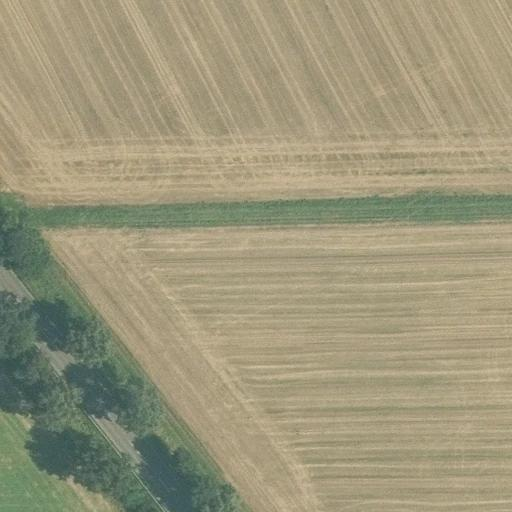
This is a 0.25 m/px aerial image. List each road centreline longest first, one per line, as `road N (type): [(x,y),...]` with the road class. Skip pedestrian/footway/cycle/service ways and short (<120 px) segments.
road 1 (track): [(0,184),(39,233),(511,220)]
road 2 (track): [(252,511),(39,233)]
road 3 (secondary): [(182,511),(0,278)]
road 4 (track): [(121,511),(0,356)]
